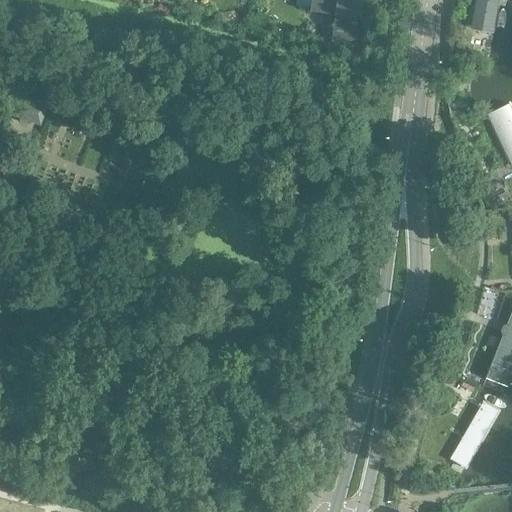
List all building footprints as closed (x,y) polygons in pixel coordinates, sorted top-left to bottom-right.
[(311,0),(310,10),(335,14),(330,45),(353,48),(360,0),(311,0)] [(478,0),(473,29),(495,33),(501,0),(478,0)] [(470,45),(461,43),(456,59),(465,61),(470,45)] [(41,124),(47,107),(48,105),(19,95),(18,96),(13,94),(9,105),(15,107),(12,115),(41,124)] [(511,106),(511,105),(488,116),(511,164),(511,106)] [(505,395),(511,377),(511,313),(483,386),(505,395)] [(467,468),(500,409),(483,399),(450,458),(467,468)]
